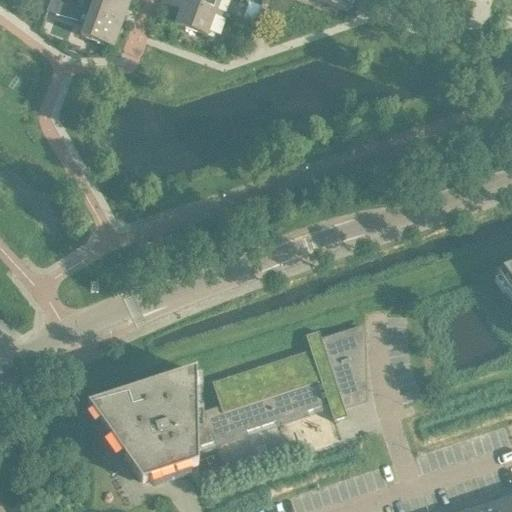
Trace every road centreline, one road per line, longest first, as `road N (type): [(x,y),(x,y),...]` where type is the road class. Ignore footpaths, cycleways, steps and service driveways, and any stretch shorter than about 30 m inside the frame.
road 1 (residential): [(2,367),(135,306),(511,177)]
road 2 (residential): [(408,490),(383,407),(377,333)]
